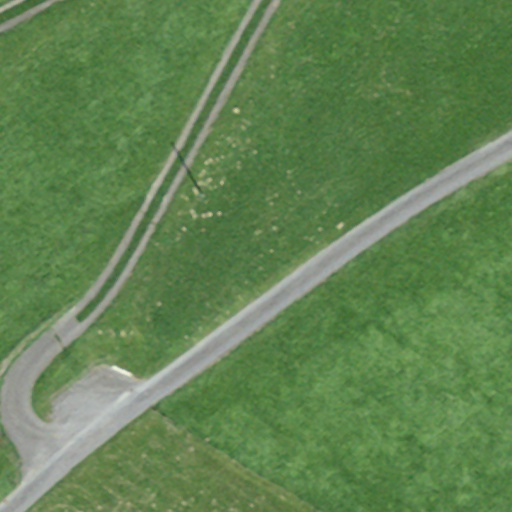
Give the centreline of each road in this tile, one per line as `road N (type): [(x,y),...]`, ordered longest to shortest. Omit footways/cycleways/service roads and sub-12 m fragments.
road 1 (unclassified): [(511,143),(394,214),(211,344),(8,511)]
road 2 (track): [(273,0),(115,278),(73,330),(28,365),(9,404),(49,476)]
